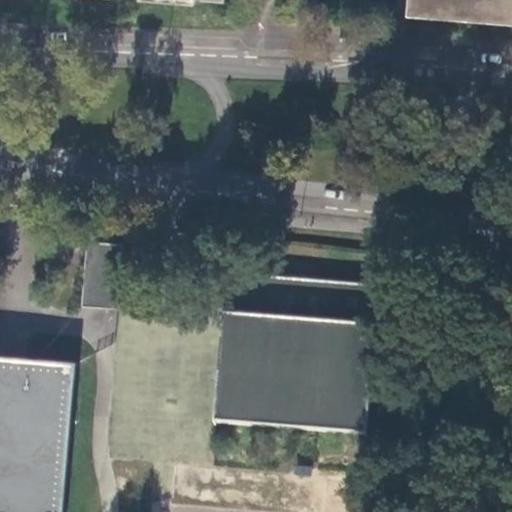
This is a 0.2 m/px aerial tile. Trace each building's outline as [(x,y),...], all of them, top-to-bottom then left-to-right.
[(511,0),(407,0),(406,14),(511,22),(511,0)] [(86,267),(86,270),(121,273),(124,246),(88,243),(86,267)] [(121,273),(86,270),(83,307),(119,310),(121,273)] [(218,424),(353,436),(363,325),(369,325),(372,289),(226,275),(223,311),(227,311),(218,424)] [(0,511),(62,511),(76,364),(0,356),(0,511)]
